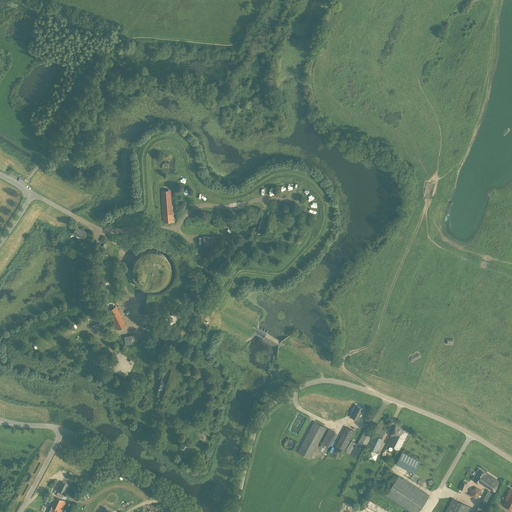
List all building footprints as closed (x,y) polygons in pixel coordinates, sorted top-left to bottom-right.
[(508,138),(511,130),(506,127),(502,135),(508,138)] [(164,221),(171,221),(172,221),(170,191),(162,191),(164,221)] [(259,233),(266,235),(266,236),(274,238),(280,210),(272,209),(265,208),(259,233)] [(87,232),(76,226),(73,233),(77,235),(77,236),(76,236),(78,238),(79,237),(79,236),(83,239),(87,232)] [(203,236),(202,245),(215,246),(216,236),(203,236)] [(181,276),(181,272),(188,272),(188,273),(189,273),(190,273),(195,273),(195,272),(190,271),(190,270),(195,268),(190,268),(189,268),(189,269),(188,269),(181,269),(180,263),(178,259),(176,254),(173,250),(169,247),(165,244),(160,243),(155,241),(150,242),(145,242),(140,244),(136,246),(131,241),(129,242),(126,241),(125,241),(128,244),(135,253),(139,251),(143,249),(147,248),(151,247),(156,248),(160,249),(164,251),(167,254),(170,257),(173,261),(174,265),(175,269),(175,273),(175,278),(173,282),(171,285),(168,289),(164,292),(160,294),(156,295),(152,295),(148,295),(146,312),(147,312),(149,308),(151,309),(152,301),(156,301),(161,300),(165,298),(169,296),(171,294),(173,293),(176,289),(176,288),(178,285),(180,281),(181,277),(181,276)] [(137,257),(136,258),(135,260),(134,261),(133,263),(133,265),(132,266),(132,269),(132,271),(132,272),(132,274),(132,276),(133,278),(134,281),(134,282),(136,284),(137,285),(138,286),(139,287),(141,288),(142,289),(145,290),(147,291),(149,291),(152,291),(155,291),(157,291),(159,290),(160,289),(162,288),(164,287),(165,286),(166,285),(168,283),(169,281),(170,278),(171,275),(171,272),(171,270),(171,267),(170,264),(170,263),(168,261),(167,259),(165,256),(161,254),(159,253),(157,252),(156,252),(154,252),(153,251),(151,251),(150,251),(148,252),(146,252),(145,253),(143,253),(141,254),(140,255),(139,256),(137,257)] [(277,259),(274,252),(268,254),(271,262),(277,259)] [(217,275),(210,273),(208,279),(215,281),(217,275)] [(116,307),(110,310),(109,310),(118,329),(125,325),(116,307)] [(413,364),(421,359),(418,353),(410,358),(413,364)] [(156,399),(163,401),(171,404),(178,377),(170,375),(163,374),(156,399)] [(149,398),(143,394),(140,398),(146,403),(149,398)] [(357,405),(351,416),(358,419),(364,409),(357,405)] [(174,422),(168,417),(164,423),(171,427),(174,422)] [(314,421),(298,452),(310,459),(326,428),(314,421)] [(392,436),(388,443),(399,449),(408,433),(395,426),(391,435),(392,436)] [(346,427),(336,446),(344,450),(355,431),(346,427)] [(377,427),(374,433),(383,437),(386,431),(377,427)] [(329,429),(319,447),(323,448),(324,445),(329,447),(337,433),(329,429)] [(357,443),(356,443),(350,454),(359,459),(373,433),(365,429),(357,444),(357,443)] [(197,438),(203,441),(206,435),(200,433),(197,438)] [(373,433),(367,446),(377,451),(383,438),(373,433)] [(284,443),(284,444),(284,445),(284,446),(285,446),(285,447),(286,447),(286,448),(287,448),(287,449),(288,449),(289,449),(290,449),(291,449),(292,449),(292,448),(293,448),(294,447),(294,446),(295,446),(295,445),(295,444),(295,443),(295,442),(294,441),(294,440),(293,439),(292,439),(292,438),(291,438),(290,438),(289,438),(288,438),(287,438),(287,439),(286,439),(285,440),(285,441),(284,442),(284,443)] [(350,454),(356,443),(351,440),(345,451),(350,454)] [(378,454),(370,451),(367,459),(375,462),(378,454)] [(402,451),(396,463),(414,473),(420,461),(402,451)] [(479,468),(473,479),(480,484),(482,482),(496,491),(497,489),(499,485),(500,482),(479,468)] [(25,481),(31,485),(34,480),(31,478),(33,475),(29,473),(25,481)] [(399,476),(386,495),(411,511),(418,511),(429,497),(399,476)] [(425,482),(419,479),(416,483),(422,487),(425,482)] [(463,481),(460,488),(464,490),(468,483),(463,481)] [(62,482),(56,495),(62,498),(64,494),(64,493),(64,492),(65,492),(66,490),(65,490),(66,488),(67,489),(69,485),(62,482)] [(482,489),(472,487),(470,496),(480,498),(482,489)] [(505,499),(502,505),(511,509),(511,488),(510,488),(505,499)] [(481,501),(475,511),(484,511),(494,495),(487,491),(482,500),(481,501)] [(59,511),(65,501),(55,497),(48,511),(59,511)] [(453,498),(445,511),(467,511),(470,507),(453,498)] [(393,511),(367,500),(365,506),(377,511),(393,511)]
